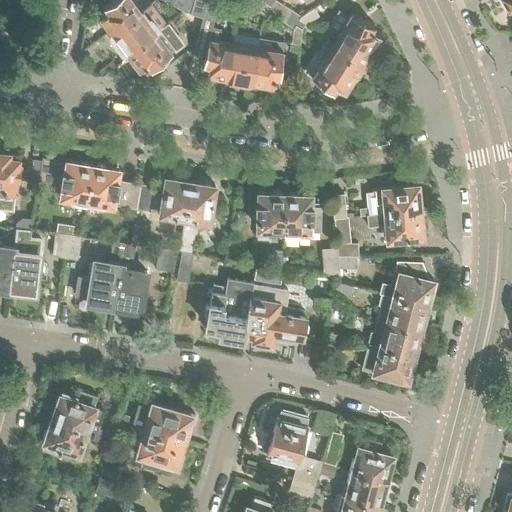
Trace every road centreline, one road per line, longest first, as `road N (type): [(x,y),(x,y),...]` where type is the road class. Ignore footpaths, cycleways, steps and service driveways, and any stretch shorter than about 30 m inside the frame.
road 1 (residential): [(52,97),(268,131),(409,125),(475,97)]
road 2 (residential): [(248,376),(464,420)]
road 3 (tertiary): [(464,420),(494,295),(497,205)]
road 4 (residential): [(39,341),(248,376)]
road 5 (residential): [(202,511),(248,376)]
road 6 (residential): [(0,469),(39,341)]
